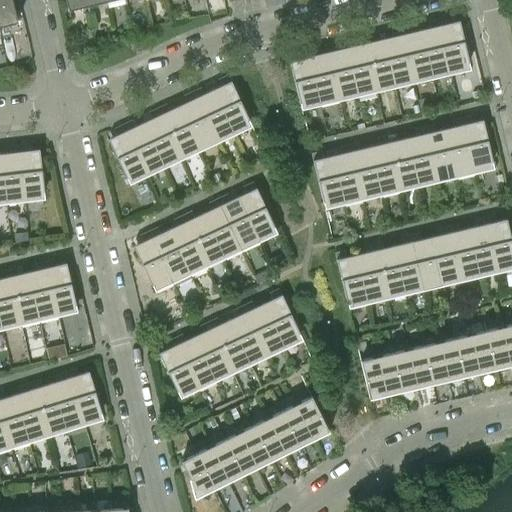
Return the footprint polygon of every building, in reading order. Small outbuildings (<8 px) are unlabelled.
[(0,0),(0,25),(17,22),(11,0),(0,0)] [(64,0),(67,10),(107,0),(64,0)] [(458,20),(448,22),(447,16),(437,18),(449,67),(468,63),(458,20)] [(427,20),(429,27),(420,29),(430,72),(449,67),(437,18),(427,20)] [(420,29),(411,31),(409,25),(400,27),(411,76),(430,72),(420,29)] [(390,29),(392,36),(383,38),(384,43),(393,81),(411,76),(400,27),(390,29)] [(372,33),(362,36),(374,85),(393,81),(384,43),(383,38),(374,40),(372,33)] [(353,38),(354,45),(345,47),(355,89),(374,85),(362,36),(353,38)] [(345,47),(336,49),(335,42),(325,44),(337,94),(355,89),(345,47)] [(315,47),(317,53),(308,56),(309,61),(318,98),(337,94),(325,44),(315,47)] [(308,56),(299,58),(297,51),(287,54),(298,103),(318,98),(309,61),(308,56)] [(217,79),(220,85),(212,89),(214,93),(230,128),(249,120),(227,74),(217,79)] [(230,128),(214,93),(212,89),(203,93),(200,86),(191,91),(213,137),(230,128)] [(213,137),(191,91),(182,95),(185,101),(177,105),(179,110),(196,145),(213,137)] [(196,145),(179,110),(177,105),(169,109),(166,103),(157,107),(178,153),(196,145)] [(178,153),(157,107),(148,111),(151,118),(142,122),(145,126),(161,161),(178,153)] [(470,115),(461,117),(472,166),(492,162),(482,119),(472,122),(470,115)] [(451,119),(453,126),(444,128),(454,171),(472,166),(461,117),(451,119)] [(161,161),(145,126),(142,122),(134,126),(131,119),(122,124),(144,169),(161,161)] [(144,169),(122,124),(113,128),(116,134),(107,138),(125,178),(144,169)] [(444,128),(434,130),(433,124),(423,126),(435,175),(454,171),(444,128)] [(414,128),(415,135),(406,137),(416,180),(435,175),(423,126),(414,128)] [(416,180),(406,137),(397,139),(396,133),(386,135),(398,184),(416,180)] [(376,137),(378,144),(369,146),(370,151),(379,189),(398,184),(386,135),(376,137)] [(370,151),(369,146),(360,148),(358,141),(348,144),(360,193),(379,189),(370,151)] [(38,149),(28,150),(27,143),(18,144),(24,194),(44,192),(38,149)] [(8,145),(9,152),(0,153),(0,158),(5,197),(24,194),(18,144),(8,145)] [(360,193),(348,144),(339,146),(340,153),(331,155),(333,160),(342,197),(360,193)] [(322,202),(323,202),(342,197),(333,160),(331,155),(322,157),(321,150),(310,153),(322,202)] [(243,186),(245,192),(237,196),(239,200),(256,235),(274,227),(252,181),(243,186)] [(256,235),(239,200),(237,196),(229,200),(226,193),(217,198),(238,243),(256,235)] [(238,243),(217,198),(208,202),(211,208),(202,212),(204,217),(221,252),(238,243)] [(221,252),(204,217),(202,212),(194,216),(191,210),(182,214),(204,260),(221,252)] [(204,260),(182,214),(173,218),(176,225),(167,229),(170,233),(186,268),(204,260)] [(511,246),(505,218),(495,221),(494,214),(484,216),(496,266),(511,261),(511,246)] [(476,225),(467,227),(468,232),(477,270),(496,266),(484,216),(474,219),(476,225)] [(467,227),(458,230),(456,223),(447,225),(459,275),(477,270),(468,232),(467,227)] [(459,275),(447,225),(437,227),(439,234),(430,236),(431,241),(440,279),(459,275)] [(186,268),(170,233),(167,229),(159,232),(156,226),(147,230),(169,276),(186,268)] [(169,276),(147,230),(138,235),(141,241),(132,245),(151,285),(169,276)] [(430,236),(421,238),(419,232),(409,234),(421,283),(440,279),(431,241),(430,236)] [(400,236),(401,243),(392,245),(393,250),(402,288),(421,283),(409,234),(400,236)] [(392,245),(383,247),(382,241),(372,243),(384,292),(402,288),(393,250),(392,245)] [(362,245),(364,252),(355,254),(365,297),(384,292),(372,243),(362,245)] [(355,254),(346,256),(344,249),(334,252),(345,301),(365,297),(355,254)] [(65,262),(55,264),(54,258),(44,260),(56,309),(75,305),(65,262)] [(56,309),(44,260),(34,262),(36,269),(27,271),(37,314),(56,309)] [(27,271),(18,273),(16,267),(7,269),(18,318),(37,314),(27,271)] [(0,322),(18,318),(7,269),(0,270),(0,322)] [(268,292),(271,299),(262,303),(281,342),(299,334),(278,288),(268,292)] [(262,303),(254,306),(251,300),(242,304),(264,350),(281,342),(262,303)] [(264,350),(242,304),(233,309),(236,315),(228,319),(246,359),(264,350)] [(246,359),(228,319),(219,323),(216,317),(207,321),(229,367),(246,359)] [(229,367),(207,321),(198,325),(201,331),(193,335),(195,340),(212,375),(229,367)] [(511,323),(500,326),(509,365),(511,364),(511,323)] [(500,326),(485,330),(494,369),(509,365),(500,326)] [(494,369),(485,330),(469,334),(478,372),(494,369)] [(212,375),(195,340),(193,335),(185,339),(182,333),(173,337),(194,383),(212,375)] [(469,334),(454,337),(463,376),(478,372),(469,334)] [(194,383),(173,337),(164,341),(167,348),(157,352),(176,392),(194,383)] [(454,337),(438,341),(447,380),(463,376),(454,337)] [(447,380),(438,341),(422,345),(432,383),(447,380)] [(422,345),(407,348),(416,387),(432,383),(422,345)] [(407,348),(391,352),(401,391),(416,387),(407,348)] [(401,391),(391,352),(376,356),(385,394),(401,391)] [(376,356),(359,360),(368,398),(385,394),(376,356)] [(88,371),(78,374),(76,367),(67,370),(82,418),(101,412),(88,371)] [(67,370),(57,373),(59,379),(50,382),(52,387),(63,424),(82,418),(67,370)] [(63,424),(52,387),(50,382),(42,385),(39,378),(30,381),(45,430),(63,424)] [(30,381),(20,384),(22,391),(14,394),(27,436),(45,430),(30,381)] [(14,394),(5,396),(3,390),(0,390),(0,414),(8,441),(27,436),(14,394)] [(310,395),(295,403),(313,438),(328,431),(310,395)] [(295,403),(281,410),(298,445),(313,438),(295,403)] [(281,410),(267,417),(284,453),(298,445),(281,410)] [(0,443),(8,441),(0,414),(0,443)] [(284,453),(267,417),(252,424),(270,460),(284,453)] [(252,424),(238,431),(255,467),(270,460),(252,424)] [(255,467),(238,431),(224,438),(241,474),(255,467)] [(241,474),(224,438),(209,446),(227,481),(241,474)] [(209,446),(195,453),(212,488),(227,481),(209,446)] [(212,488),(195,453),(180,460),(189,478),(188,478),(193,498),(212,488)]
